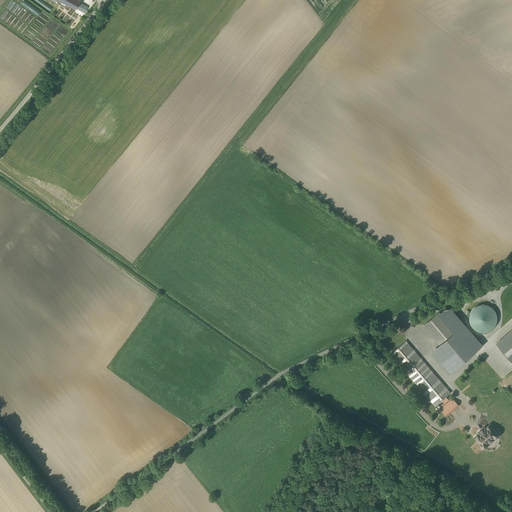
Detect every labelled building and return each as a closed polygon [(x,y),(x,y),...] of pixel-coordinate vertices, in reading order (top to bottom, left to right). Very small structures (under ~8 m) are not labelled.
[(85,0),(53,0),(53,1),(66,9),(68,6),(80,13),(86,1),(85,0)] [(458,333),(441,313),(425,327),(443,346),(458,333)] [(452,393),(407,341),(391,354),(436,407),(442,402),(448,397),(452,393)] [(461,407),(453,399),(451,401),(448,397),(442,402),(445,406),(442,409),(449,417),(461,407)] [(498,433),(490,424),(475,437),(482,445),(479,447),(485,453),(493,447),(490,444),(497,438),(499,441),(504,437),(500,431),(498,433)]
